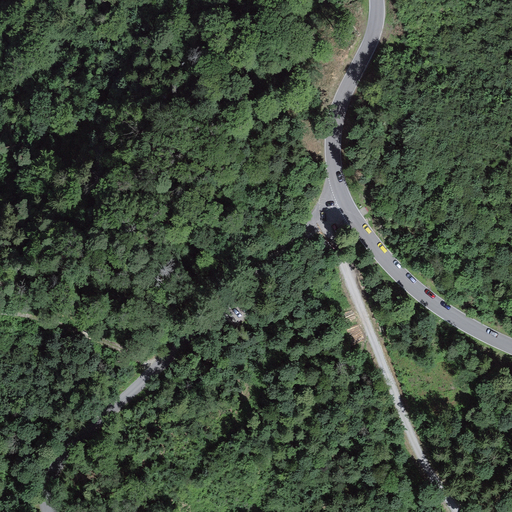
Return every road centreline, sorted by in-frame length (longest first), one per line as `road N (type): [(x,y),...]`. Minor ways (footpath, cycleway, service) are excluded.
road 1 (residential): [(49,511),(46,486),(64,454),(308,226),(348,207)]
road 2 (track): [(457,511),(404,419),(325,217)]
road 3 (tertiary): [(348,207),(335,174),(333,114),(365,47),(374,0)]
road 4 (tertiary): [(511,346),(416,290),(348,207)]
road 5 (track): [(0,312),(91,334),(154,367)]
